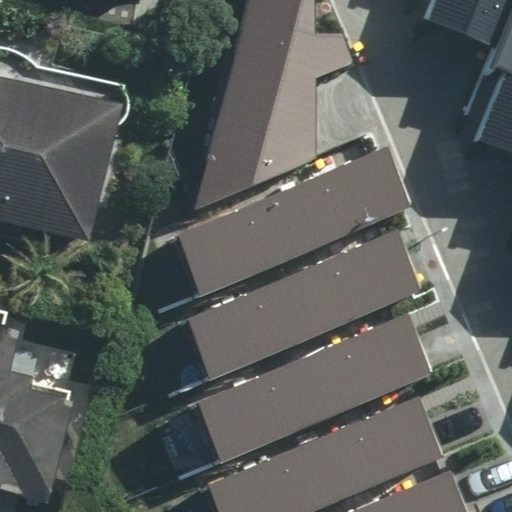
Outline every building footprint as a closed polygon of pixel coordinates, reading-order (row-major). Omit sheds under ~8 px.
[(477,511),(421,382),(437,375),(403,298),(424,290),(394,221),(414,204),(393,132),(310,157),(310,0),(235,0),(198,205),(159,219),(190,303),(171,310),(201,384),(183,392),(218,477),(203,483),(215,511),(477,511)] [(424,0),(410,37),(479,64),(505,0),(424,0)] [(511,14),(456,145),(511,168),(511,14)] [(103,116),(0,90),(0,230),(71,247),(103,116)] [(0,501),(34,509),(61,396),(0,381),(0,358),(4,341),(0,339),(0,501)]
